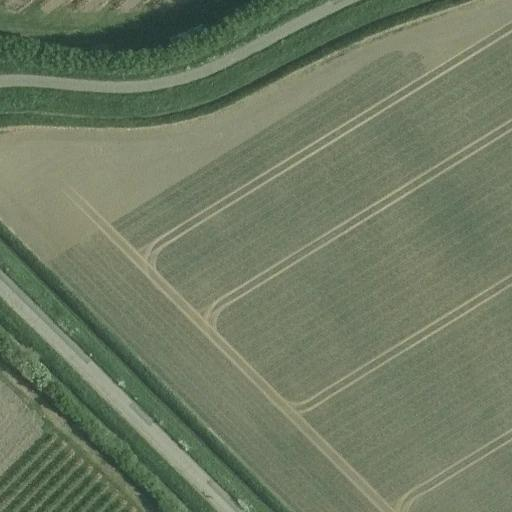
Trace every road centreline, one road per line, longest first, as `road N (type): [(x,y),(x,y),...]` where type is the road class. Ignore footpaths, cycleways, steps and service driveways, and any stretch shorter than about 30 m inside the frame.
road 1 (unclassified): [(0,83),(171,82),(345,0)]
road 2 (unclassified): [(229,511),(0,283)]
road 3 (track): [(0,360),(155,511)]
